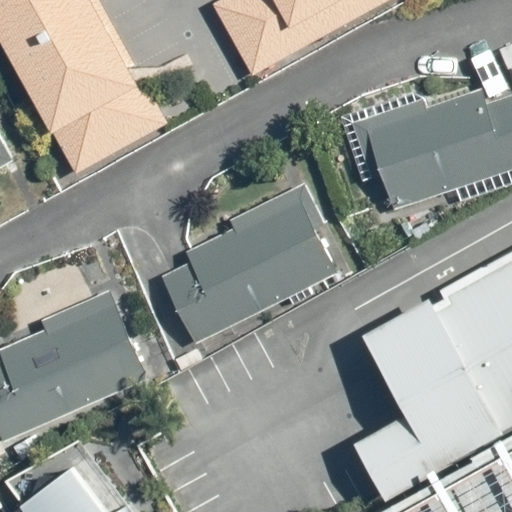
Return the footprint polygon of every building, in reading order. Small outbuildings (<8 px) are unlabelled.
[(0,0),(0,29),(80,172),(169,123),(99,0),(0,0)] [(222,0),(216,4),(256,76),(394,0),(222,0)] [(428,100),(356,124),(375,180),(385,177),(397,211),(511,172),(511,98),(490,106),(485,91),(431,109),(428,100)] [(0,171),(18,161),(0,129),(0,171)] [(195,264),(167,277),(199,342),(340,274),(319,229),(329,224),(308,182),(232,219),(237,229),(189,252),(195,264)] [(511,259),(368,335),(411,416),(360,443),(390,501),(511,429),(511,259)] [(153,380),(114,290),(44,320),(48,331),(1,351),(6,362),(0,364),(0,427),(6,442),(153,380)] [(112,511),(77,466),(26,505),(31,511),(112,511)] [(511,511),(511,478),(471,511),(511,511)]
